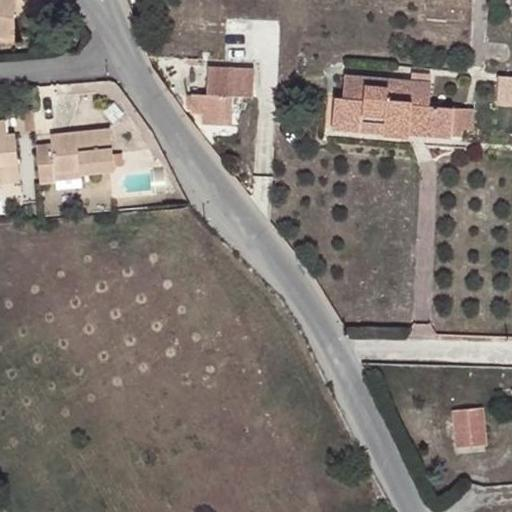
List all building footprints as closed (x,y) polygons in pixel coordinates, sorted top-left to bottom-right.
[(34,0),(0,0),(0,25),(32,25),(34,0)] [(511,103),(511,75),(499,74),(497,101),(511,103)] [(334,107),(333,121),(368,123),(370,95),(365,95),(366,89),(344,88),(342,108),(334,107)] [(395,91),(370,89),(370,95),(395,97),(395,91)] [(395,97),(370,95),(368,123),(370,123),(369,133),(382,134),(382,139),(399,139),(399,145),(444,147),(446,118),(422,116),(424,92),(395,91),(395,97)] [(234,113),(235,94),(192,93),(192,113),(194,113),(202,124),(234,125),(234,113)] [(0,161),(21,160),(18,133),(10,132),(8,116),(0,116),(0,161)] [(333,132),(367,134),(368,123),(333,121),(333,132)] [(109,122),(49,128),(50,138),(34,140),(38,178),(55,177),(56,183),(81,181),(80,169),(113,166),(109,122)] [(0,161),(0,175),(22,173),(21,160),(0,161)] [(483,446),(479,408),(449,411),(453,449),(483,446)] [(377,490),(359,454),(340,464),(360,499),(377,490)]
